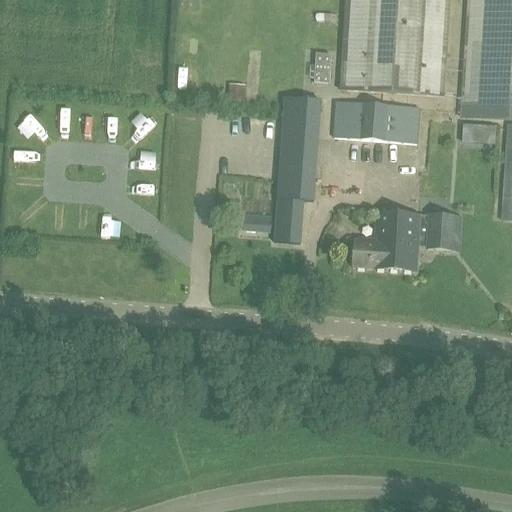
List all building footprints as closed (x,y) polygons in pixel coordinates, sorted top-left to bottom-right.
[(346,0),(341,91),(444,98),(449,0),(346,0)] [(511,0),(467,0),(460,118),(511,121),(511,0)] [(209,21),(209,2),(189,2),(189,21),(209,21)] [(314,85),(330,86),(332,56),(316,55),(314,85)] [(204,95),(205,75),(187,75),(186,94),(204,95)] [(230,82),(227,118),(247,119),(250,83),(230,82)] [(277,201),(303,203),(313,203),(321,103),(285,100),(277,201)] [(417,147),(420,111),(337,104),(334,140),(417,147)] [(511,126),(508,126),(502,223),(511,224),(511,126)] [(300,247),(303,203),(277,201),(274,244),(300,247)] [(454,255),(457,221),(430,219),(377,215),(375,241),(357,240),(357,242),(354,242),(352,270),(416,275),(418,250),(427,251),(427,252),(454,255)]
